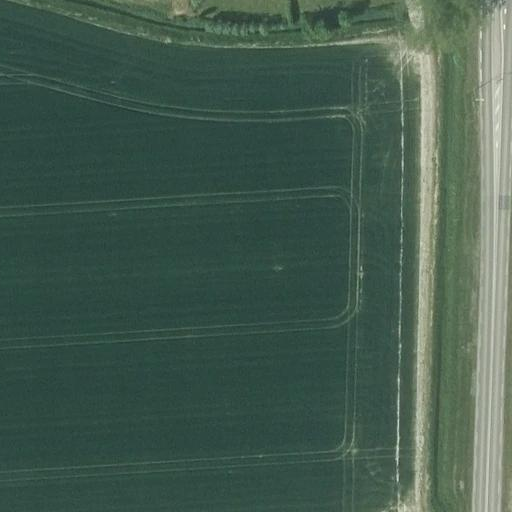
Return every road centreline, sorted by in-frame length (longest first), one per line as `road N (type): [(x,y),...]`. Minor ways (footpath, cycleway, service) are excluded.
road 1 (primary): [(485,511),(494,235)]
road 2 (primary): [(494,235),(511,0)]
road 3 (primary): [(486,0),(494,235)]
